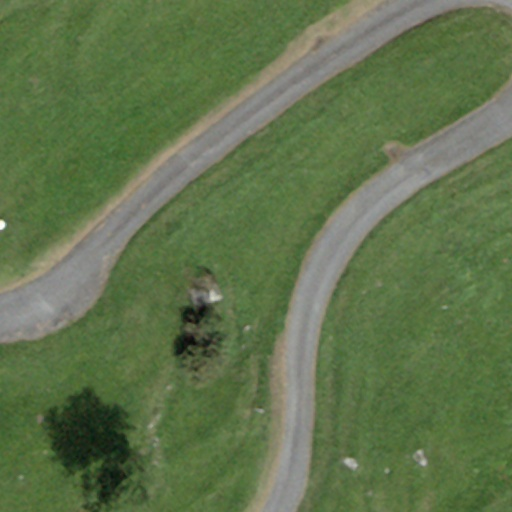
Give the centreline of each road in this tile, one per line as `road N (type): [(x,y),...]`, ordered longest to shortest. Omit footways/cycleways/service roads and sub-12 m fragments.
road 1 (residential): [(439,0),(338,52),(196,159),(66,280),(0,309)]
road 2 (residential): [(281,511),(298,448),(306,326),(335,245),(374,203),(511,111)]
